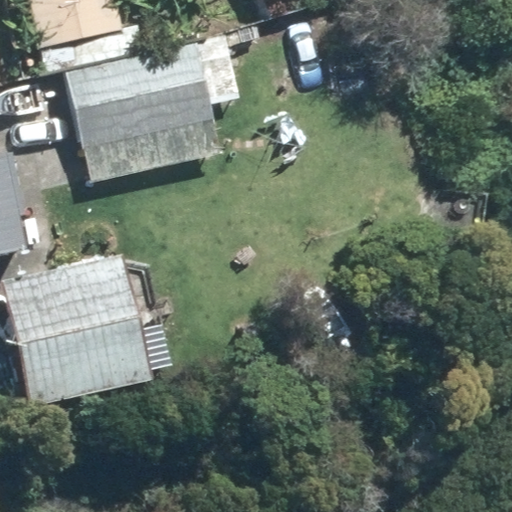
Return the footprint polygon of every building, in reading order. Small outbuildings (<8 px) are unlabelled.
[(109,38),(108,29),(101,0),(14,0),(25,55),(109,38)] [(310,0),(311,3),(323,0),(235,0),(239,13),(293,0),(310,0)] [(54,80),(76,185),(208,159),(178,15),(137,23),(108,29),(109,38),(25,55),(31,85),(54,80)] [(0,262),(12,260),(0,201),(0,262)] [(124,382),(100,266),(0,285),(0,395),(2,407),(124,382)]
